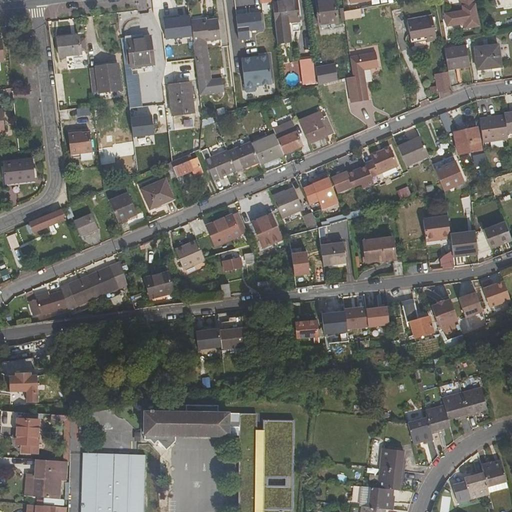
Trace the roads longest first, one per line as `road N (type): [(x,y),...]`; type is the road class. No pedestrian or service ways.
road 1 (residential): [(0,300),(456,98),(511,86)]
road 2 (residential): [(511,261),(0,336)]
road 3 (residential): [(37,0),(55,184),(42,204),(0,224)]
road 4 (residential): [(422,511),(430,485),(456,453),(511,425)]
